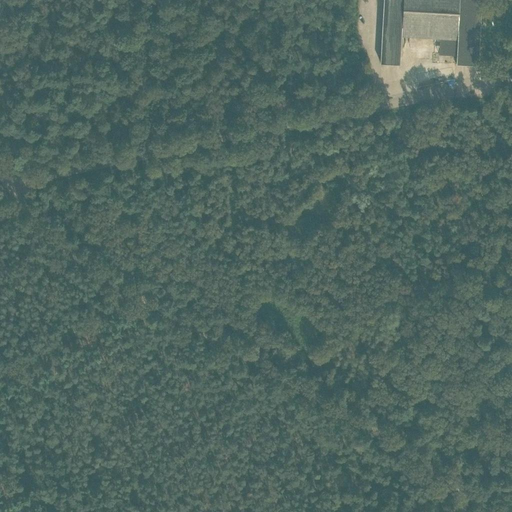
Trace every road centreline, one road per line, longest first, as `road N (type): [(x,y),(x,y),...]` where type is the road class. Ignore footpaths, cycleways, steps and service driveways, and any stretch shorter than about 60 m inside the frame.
road 1 (track): [(12,200),(132,294),(362,419),(484,511)]
road 2 (unclassified): [(0,186),(12,200),(474,96)]
